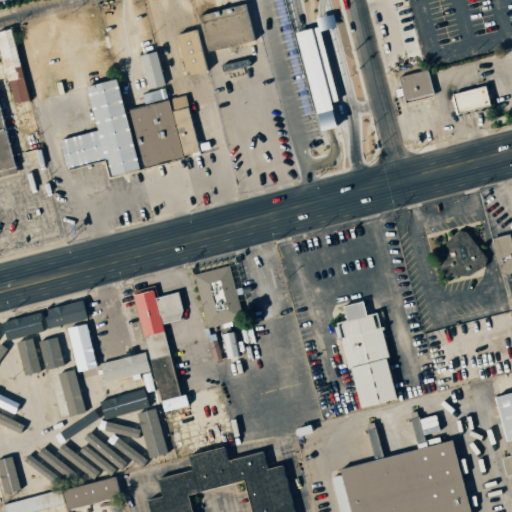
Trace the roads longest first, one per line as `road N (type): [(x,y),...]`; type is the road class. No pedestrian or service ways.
road 1 (secondary): [(511,156),(17,287)]
road 2 (residential): [(405,184),(355,0)]
